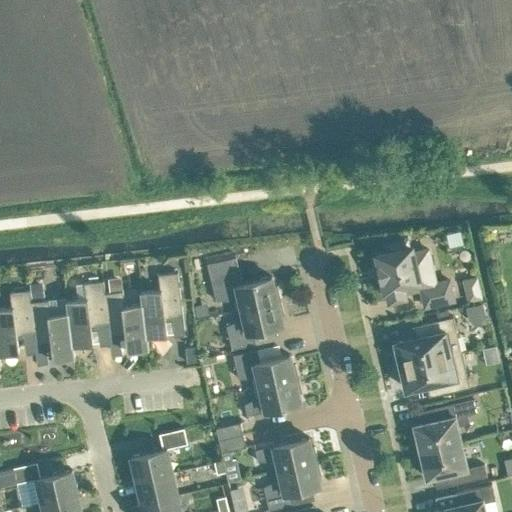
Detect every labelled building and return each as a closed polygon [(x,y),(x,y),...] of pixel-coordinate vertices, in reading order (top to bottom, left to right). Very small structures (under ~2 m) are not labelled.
[(460,229),(445,232),(449,246),(464,243),(460,229)] [(405,294),(403,284),(412,282),(420,287),(425,305),(453,298),(448,278),(435,282),(427,248),(413,251),(411,245),(376,253),(379,265),(378,265),(380,277),(382,277),(385,288),(387,288),(389,297),(405,294)] [(235,299),(237,308),(280,298),(277,285),(274,285),(271,275),(242,281),(236,255),(207,262),(215,299),(235,299)] [(140,290),(142,302),(143,302),(147,334),(148,334),(167,332),(165,315),(183,313),(177,270),(158,272),(160,288),(140,290)] [(121,275),(108,277),(110,290),(123,289),(121,275)] [(480,288),(477,275),(462,278),(465,291),(480,288)] [(66,299),(68,310),(69,310),(73,343),(93,341),(91,324),(107,322),(108,322),(104,291),(105,291),(103,279),(84,281),(86,296),(66,299)] [(45,296),(42,281),(30,283),(32,298),(45,296)] [(0,306),(0,351),(19,349),(17,333),(33,331),(34,331),(30,300),(31,299),(29,288),(10,290),(11,305),(0,306)] [(110,290),(105,291),(104,291),(108,322),(107,322),(108,334),(126,332),(128,349),(149,346),(148,334),(147,334),(143,302),(142,302),(124,304),(123,289),(110,290)] [(48,297),(31,299),(30,300),(34,331),(33,331),(34,343),(52,341),(54,357),(75,355),(73,343),(69,310),(68,310),(50,312),(48,297)] [(280,298),(237,308),(239,318),(226,324),(231,348),(256,342),(253,330),(283,323),(280,313),(284,312),(280,298)] [(392,354),(395,365),(461,350),(453,315),(421,322),(423,334),(395,341),(398,352),(392,354)] [(185,347),(186,361),(196,360),(194,345),(185,347)] [(253,377),(255,386),(298,376),(295,362),(292,363),(289,352),(260,359),(257,347),(233,353),(238,377),(253,377)] [(461,350),(395,365),(397,377),(403,376),(406,387),(434,381),(437,393),(469,385),(461,350)] [(298,376),(255,386),(257,396),(244,402),(247,414),(301,401),(298,390),(302,390),(298,376)] [(414,423),(420,449),(461,440),(457,424),(469,421),(467,412),(477,410),(474,397),(435,406),(437,417),(414,423)] [(215,426),(218,438),(243,433),(240,420),(215,426)] [(131,454),(137,478),(172,470),(167,447),(187,442),(184,426),(159,432),(162,447),(131,454)] [(243,433),(218,438),(221,451),(246,445),(243,433)] [(272,459),(274,469),(318,459),(314,445),(311,446),(309,435),(255,448),(257,459),(272,459)] [(461,440),(420,449),(427,476),(450,471),(452,482),(487,474),(484,462),(467,466),(461,440)] [(214,460),(217,472),(226,470),(223,458),(214,460)] [(318,459),(274,469),(276,478),(263,485),(269,508),(293,503),(290,490),(320,484),(317,473),(321,472),(318,459)] [(36,477),(42,500),(77,492),(72,468),(40,475),(37,460),(12,466),(16,482),(36,477)] [(137,478),(142,502),(178,493),(172,470),(137,478)] [(485,511),(483,501),(495,498),(492,482),(455,491),(457,502),(434,508),(434,511),(485,511)] [(42,500),(44,511),(81,511),(77,492),(42,500)] [(142,502),(144,511),(181,511),(178,493),(142,502)] [(216,497),(219,509),(228,507),(225,495),(216,497)]
